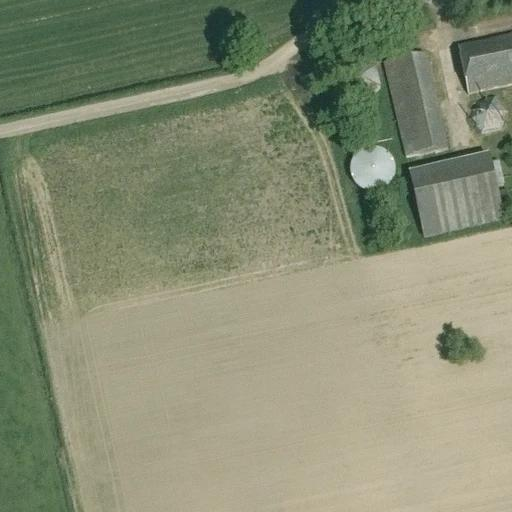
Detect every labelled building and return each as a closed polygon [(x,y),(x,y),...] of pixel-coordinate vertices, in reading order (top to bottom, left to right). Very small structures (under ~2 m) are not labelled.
[(511,36),(458,48),(468,95),(511,86),(511,36)] [(447,150),(425,55),(383,65),(405,160),(447,150)] [(380,90),(375,68),(355,64),(339,77),(343,97),(364,105),(380,90)] [(490,110),(493,128),(511,125),(511,111),(511,106),(490,110)] [(393,182),(395,175),(394,167),(390,160),(385,155),(378,151),(370,151),(363,152),(356,157),(351,163),(349,171),(349,178),(352,184),(357,190),(363,194),(370,196),(377,195),(384,193),(389,188),(393,182)] [(497,195),(496,189),(504,187),(499,163),(490,166),(488,158),(409,176),(424,239),(503,221),(501,209),(510,207),(507,192),(497,195)]
